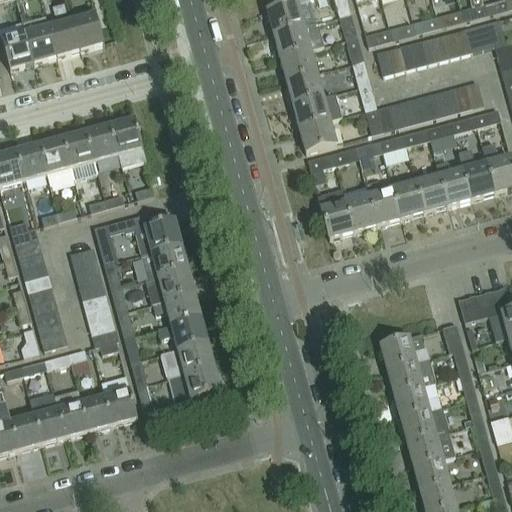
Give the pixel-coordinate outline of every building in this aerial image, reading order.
[(0,0),(0,8),(14,4),(13,0),(0,0)] [(288,11),(284,0),(272,0),(276,14),(288,11)] [(299,8),(296,0),(284,0),(288,11),(296,8),(299,8)] [(350,20),(344,0),(332,0),(339,23),(350,20)] [(510,15),(506,4),(483,11),(485,22),(510,15)] [(296,8),(288,11),(276,14),(266,17),(273,41),(303,32),(296,8)] [(485,22),(483,11),(460,17),(463,28),(485,22)] [(463,28),(460,17),(436,23),(439,34),(463,28)] [(103,50),(95,19),(71,26),(79,57),(103,50)] [(357,43),(350,20),(339,23),(345,46),(357,43)] [(56,63),(47,32),(45,22),(21,28),(24,39),(32,69),(56,63)] [(439,34),(436,23),(412,30),(415,41),(439,34)] [(79,57),(71,26),(47,32),(56,63),(79,57)] [(506,51),(499,26),(487,29),(493,53),(494,55),(506,51)] [(316,29),(303,32),(273,41),(279,64),(309,56),(322,53),(316,29)] [(493,53),(487,29),(476,32),(482,56),(493,53)] [(392,47),(415,41),(412,30),(389,36),(392,47)] [(482,56),(476,32),(465,35),(471,59),(482,56)] [(471,59),(465,35),(454,38),(460,62),(471,59)] [(367,54),(392,47),(389,36),(365,42),(367,54)] [(460,62),(454,38),(443,41),(449,65),(460,62)] [(32,69),(24,39),(0,45),(9,76),(32,69)] [(449,65),(443,41),(432,44),(438,67),(449,65)] [(363,67),(357,43),(345,46),(351,71),(363,67)] [(438,67),(432,44),(420,47),(427,70),(438,67)] [(427,70),(420,47),(409,50),(416,73),(427,70)] [(416,73),(409,50),(398,53),(404,76),(416,73)] [(511,75),(511,73),(506,51),(494,55),(500,78),(511,75)] [(404,76),(398,53),(387,56),(393,79),(404,76)] [(316,80),(309,56),(279,64),(285,88),(316,80)] [(393,79),(387,56),(376,59),(381,82),(393,79)] [(370,91),(363,67),(351,71),(358,94),(370,91)] [(511,99),(511,75),(500,78),(507,101),(511,99)] [(322,103),(316,81),(316,80),(285,88),(292,111),(322,103)] [(477,89),(465,92),(471,114),(482,111),(477,89)] [(376,114),(370,91),(358,94),(364,117),(376,114)] [(471,114),(465,92),(454,95),(460,117),(471,114)] [(460,117),(454,95),(443,98),(449,120),(460,117)] [(449,120),(443,98),(432,101),(438,123),(449,120)] [(334,100),(322,103),(292,111),(298,135),(329,127),(340,123),(334,100)] [(438,123),(432,101),(421,104),(427,126),(438,123)] [(427,126),(421,104),(410,107),(416,129),(427,126)] [(416,129),(410,107),(399,110),(405,132),(416,129)] [(405,132),(399,110),(388,113),(393,135),(405,132)] [(393,135),(388,113),(377,116),(382,138),(393,135)] [(382,138),(377,116),(376,116),(376,114),(364,117),(370,141),(382,138)] [(497,116),(473,123),(476,135),(500,128),(497,116)] [(476,135),(473,123),(450,129),(453,141),(476,135)] [(145,167),(133,124),(109,131),(118,161),(121,173),(145,167)] [(335,150),(329,127),(298,135),(305,159),(335,150)] [(453,141),(450,129),(426,135),(429,148),(453,141)] [(118,161),(109,131),(86,137),(94,168),(118,161)] [(429,148),(426,135),(402,142),(406,154),(429,148)] [(97,179),(94,168),(86,137),(62,144),(73,186),(97,179)] [(406,154),(402,142),(378,148),(382,160),(406,154)] [(73,186),(62,144),(37,150),(46,181),(49,192),(73,186)] [(358,167),(382,160),(378,148),(354,154),(358,167)] [(46,181),(37,150),(14,156),(23,187),(46,181)] [(358,167),(354,154),(331,161),(335,173),(358,167)] [(0,192),(23,187),(14,156),(0,159),(0,192)] [(494,200),(486,170),(475,173),(471,156),(458,160),(462,176),(470,207),(494,200)] [(335,173),(331,161),(307,167),(311,180),(335,173)] [(511,195),(511,172),(509,163),(486,170),(494,200),(511,195)] [(470,207),(462,176),(450,179),(447,170),(436,173),(439,183),(447,213),(470,207)] [(149,183),(151,190),(157,188),(155,181),(149,183)] [(447,213),(439,183),(416,189),(424,220),(447,213)] [(399,227),(391,196),(381,198),(379,188),(365,192),(368,202),(376,233),(399,227)] [(424,220),(416,189),(391,196),(399,227),(424,220)] [(152,202),(150,194),(133,198),(136,207),(152,202)] [(353,239),(345,209),(341,197),(317,204),(320,215),(329,246),(353,239)] [(120,202),(104,206),(106,215),(123,210),(120,202)] [(376,233),(368,202),(345,209),(353,239),(376,233)] [(106,215),(104,206),(88,210),(90,219),(106,215)] [(73,215),(57,219),(59,227),(76,223),(73,215)] [(0,234),(8,232),(4,216),(0,217),(0,234)] [(42,232),(59,227),(57,219),(40,223),(42,232)] [(181,250),(175,228),(175,226),(156,231),(152,219),(121,227),(124,240),(135,237),(141,261),(181,250)] [(8,231),(8,232),(10,240),(25,237),(27,236),(25,227),(8,231)] [(37,246),(34,234),(25,237),(10,240),(13,252),(37,246)] [(16,264),(13,252),(10,240),(2,242),(8,266),(16,264)] [(40,257),(37,246),(13,252),(16,264),(40,257)] [(188,275),(181,250),(141,261),(147,285),(157,283),(188,275)] [(69,260),(72,272),(96,265),(93,254),(69,260)] [(44,269),(40,257),(16,264),(20,275),(44,269)] [(21,280),(20,275),(16,264),(8,266),(12,282),(21,280)] [(99,277),(96,265),(72,272),(76,283),(99,277)] [(121,293),(114,268),(104,271),(110,296),(121,293)] [(47,281),(44,269),(20,275),(21,280),(23,287),(47,281)] [(194,299),(188,275),(157,283),(163,308),(194,299)] [(102,289),(99,277),(76,283),(79,295),(102,289)] [(50,292),(47,281),(23,287),(25,294),(26,299),(50,292)] [(105,300),(102,289),(79,295),(82,307),(105,300)] [(53,304),(50,292),(26,299),(30,310),(53,304)] [(511,316),(505,293),(489,297),(496,320),(511,316)] [(30,310),(26,299),(25,294),(17,296),(21,314),(30,311),(30,310)] [(496,320),(489,297),(474,301),(480,324),(489,322),(496,320)] [(201,324),(194,299),(163,308),(152,311),(155,321),(166,318),(170,332),(201,324)] [(108,312),(105,300),(82,307),(85,318),(108,312)] [(480,324),(474,301),(458,306),(464,328),(480,324)] [(57,316),(53,304),(30,310),(30,311),(33,322),(57,316)] [(113,307),(117,320),(127,317),(123,305),(113,307)] [(33,322),(30,311),(21,314),(25,330),(34,327),(33,322)] [(111,324),(108,312),(85,318),(88,330),(111,324)] [(511,315),(511,316),(496,320),(489,322),(496,347),(508,344),(511,342),(511,315)] [(60,327),(57,316),(33,322),(34,327),(36,334),(60,327)] [(114,335),(111,324),(88,330),(91,342),(114,335)] [(201,324),(170,332),(159,335),(163,348),(173,345),(176,356),(207,347),(201,324)] [(63,339),(60,327),(36,334),(36,335),(39,345),(63,339)] [(130,329),(120,332),(123,345),(134,343),(130,329)] [(456,330),(441,335),(448,359),(451,359),(452,359),(463,356),(456,330)] [(42,357),(39,345),(36,335),(28,337),(31,348),(27,354),(29,363),(34,361),(43,359),(42,357)] [(117,346),(114,335),(91,342),(94,353),(99,352),(116,347),(117,346)] [(67,351),(63,339),(39,345),(42,357),(67,351)] [(427,366),(420,340),(379,352),(386,377),(427,366)] [(140,366),(134,343),(123,345),(130,369),(140,366)] [(118,356),(116,347),(99,352),(101,361),(118,356)] [(214,372),(207,348),(207,347),(176,356),(160,360),(167,385),(183,380),(214,372)] [(86,365),(83,355),(67,360),(70,369),(86,365)] [(470,380),(463,356),(452,359),(458,383),(470,380)] [(46,376),(70,369),(67,360),(43,367),(46,376)] [(136,393),(146,390),(140,366),(130,369),(136,393)] [(434,390),(427,366),(386,377),(393,401),(422,393),(434,390)] [(22,382),(46,376),(43,367),(19,373),(22,382)] [(220,397),(214,372),(183,380),(190,405),(220,397)] [(22,382),(19,373),(3,378),(5,387),(22,382)] [(476,405),(470,380),(458,383),(465,408),(476,405)] [(137,425),(125,382),(100,389),(103,401),(112,432),(137,425)] [(426,407),(422,393),(393,401),(399,425),(441,414),(438,404),(426,407)] [(88,439),(80,408),(77,395),(53,402),(56,414),(65,445),(88,439)] [(112,432),(103,401),(80,408),(88,439),(112,432)] [(139,405),(142,418),(153,415),(149,403),(139,405)] [(483,429),(476,405),(465,408),(472,432),(483,429)] [(495,411),(500,426),(511,421),(511,410),(510,406),(495,411)] [(0,462),(18,458),(9,427),(5,411),(0,412),(0,462)] [(65,445),(56,414),(33,420),(41,451),(65,445)] [(447,438),(441,414),(399,425),(406,450),(447,438)] [(41,451),(33,420),(9,427),(18,458),(41,451)] [(489,453),(483,429),(472,432),(478,456),(489,453)] [(454,463),(447,438),(406,450),(413,474),(443,466),(454,463)] [(496,478),(489,453),(478,456),(485,481),(496,478)] [(449,490),(443,466),(413,474),(420,498),(449,490)] [(503,502),(496,478),(485,481),(492,505),(503,502)] [(455,511),(450,491),(449,490),(420,498),(423,511),(455,511)] [(505,511),(503,502),(492,505),(493,511),(505,511)]
